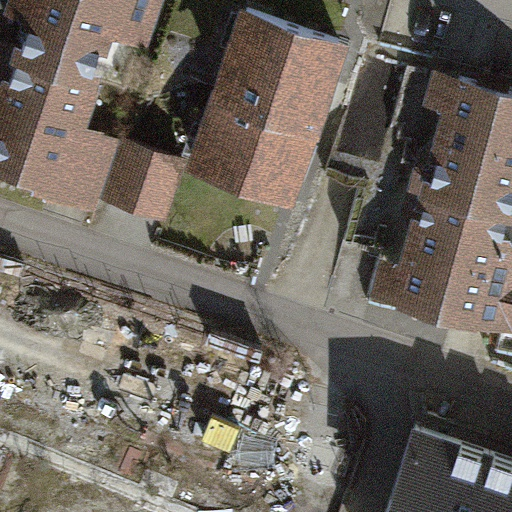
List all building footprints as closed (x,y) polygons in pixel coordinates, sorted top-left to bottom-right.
[(0,163),(95,198),(118,137),(74,121),(113,15),(147,28),(157,0),(2,0),(1,2),(27,11),(5,69),(0,66),(0,163)] [(354,44),(243,7),(190,168),(300,204),(354,44)] [(511,219),(511,77),(434,58),(378,285),(511,317),(511,255),(504,254),(511,219)] [(298,511),(307,485),(0,385),(0,511),(298,511)] [(511,511),(511,455),(407,421),(376,511),(511,511)]
